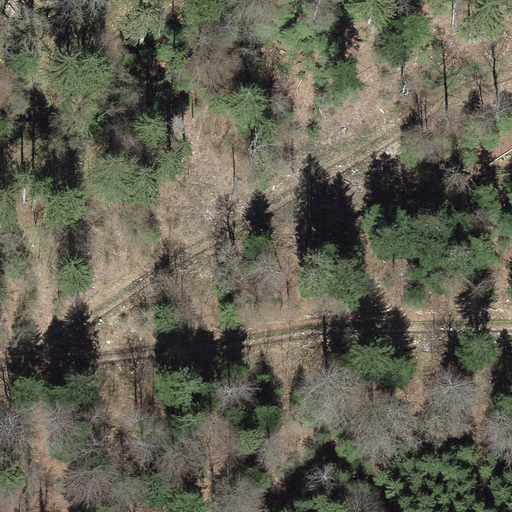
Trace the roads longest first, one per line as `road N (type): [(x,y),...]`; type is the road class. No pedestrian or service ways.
road 1 (track): [(27,360),(511,70)]
road 2 (track): [(0,361),(79,359),(313,329),(511,321)]
